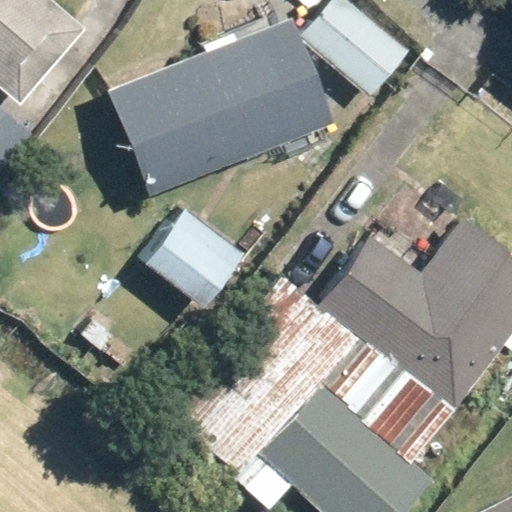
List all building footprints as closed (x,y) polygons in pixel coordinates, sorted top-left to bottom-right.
[(0,0),(0,107),(65,26),(32,0),(0,0)] [(340,0),(317,0),(283,37),(348,98),(393,49),(340,0)] [(271,19),(85,86),(125,195),(311,128),(271,19)] [(0,149),(11,135),(0,126),(0,149)] [(165,207),(119,259),(176,309),(222,256),(165,207)] [(511,268),(444,218),(403,272),(351,233),(297,305),(350,345),(434,408),(511,304),(511,268)] [(302,511),(381,511),(415,476),(309,378),(239,453),(302,511)] [(511,511),(511,482),(453,511),(511,511)]
